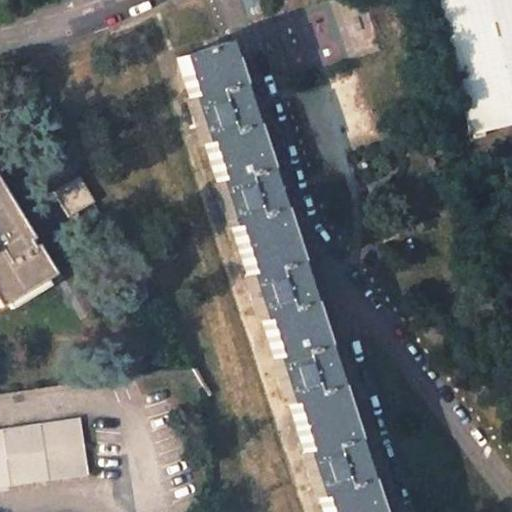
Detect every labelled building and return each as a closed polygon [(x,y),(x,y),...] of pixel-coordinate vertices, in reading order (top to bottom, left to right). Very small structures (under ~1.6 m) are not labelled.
[(511,0),(435,0),(469,132),(511,121),(511,0)] [(367,511),(356,478),(360,476),(347,435),(342,436),(335,413),(339,411),(338,409),(334,411),(327,390),(331,388),(316,342),(312,344),(300,305),(304,304),(289,258),(285,259),(277,235),(282,233),(281,231),(276,232),(268,208),(272,206),(259,165),(255,166),(241,124),(245,123),(232,81),(227,83),(219,57),(224,55),(220,44),(177,57),(191,99),(187,100),(200,142),(205,140),(218,182),(214,184),(227,225),(232,224),(248,275),(244,276),(257,319),(262,317),(275,360),(271,361),(284,403),(289,402),(305,452),(301,453),(314,495),(319,494),(324,511),(367,511)] [(232,81),(224,55),(219,57),(227,83),(232,81)] [(259,165),(245,123),(241,124),(255,166),(259,165)] [(281,231),(272,206),(268,208),(276,232),(281,231)] [(0,306),(43,283),(0,207),(0,306)] [(289,258),(282,233),(277,235),(285,259),(289,258)] [(316,342),(304,304),(300,305),(312,344),(316,342)] [(338,409),(331,388),(327,390),(334,411),(338,409)] [(342,436),(347,435),(339,411),(335,413),(342,436)] [(77,418),(0,429),(0,485),(85,473),(77,418)] [(371,511),(360,476),(356,478),(367,511),(371,511)]
